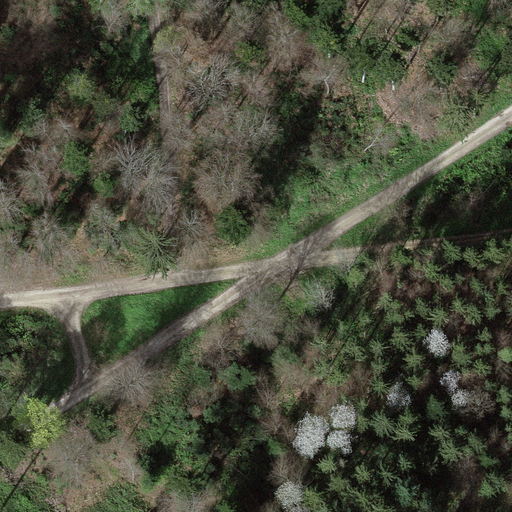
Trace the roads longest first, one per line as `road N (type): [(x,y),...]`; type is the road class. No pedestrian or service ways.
road 1 (track): [(276,264),(0,443)]
road 2 (track): [(167,283),(164,97),(149,0)]
road 3 (track): [(511,114),(276,264)]
road 4 (track): [(276,264),(511,252)]
road 5 (track): [(167,283),(0,304)]
